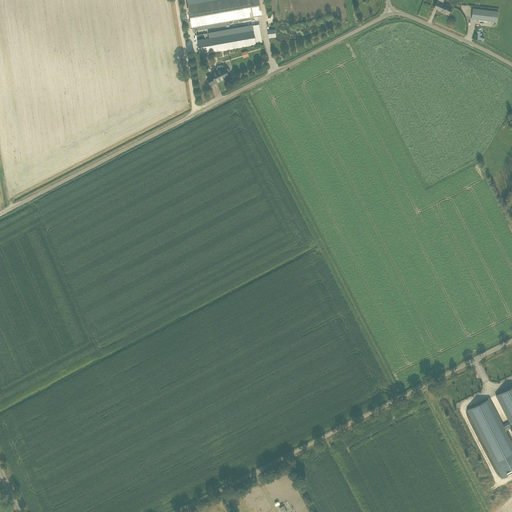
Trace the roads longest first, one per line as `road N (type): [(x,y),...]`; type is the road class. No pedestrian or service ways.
road 1 (unclassified): [(0,211),(388,11)]
road 2 (unclassified): [(177,511),(511,340)]
road 3 (unclassified): [(511,66),(388,11)]
